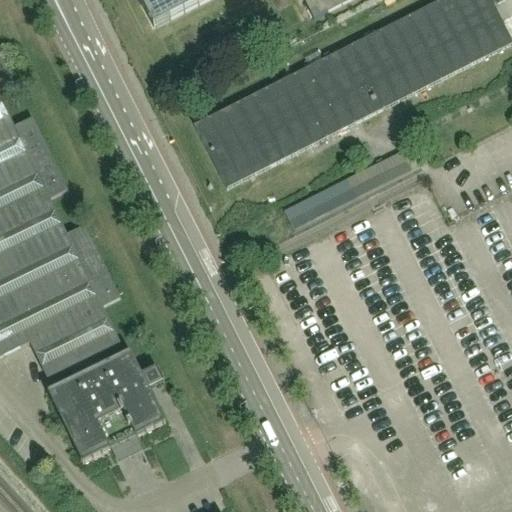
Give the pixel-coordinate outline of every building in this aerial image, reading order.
[(301,0),(313,21),(353,0),(137,0),(154,31),(213,0),(301,0)] [(228,191),(257,177),(511,46),(511,44),(489,0),(447,0),(196,128),(195,127),(194,127),(228,193),(229,192),(228,191)] [(0,92),(14,86),(0,57),(0,92)] [(67,194),(32,122),(14,130),(0,102),(0,226),(49,202),(67,194)] [(397,167),(298,209),(306,226),(312,224),(309,216),(332,207),(331,204),(353,195),(357,204),(405,184),(397,167)] [(119,302),(84,229),(66,238),(49,202),(0,226),(0,360),(30,346),(47,382),(70,371),(97,358),(119,347),(101,310),(119,302)] [(165,427),(148,393),(162,386),(162,387),(164,386),(156,370),(155,371),(141,378),(130,355),(102,368),(97,358),(70,371),(75,382),(47,395),(82,468),(84,467),(83,466),(163,427),(163,428),(165,427)]
